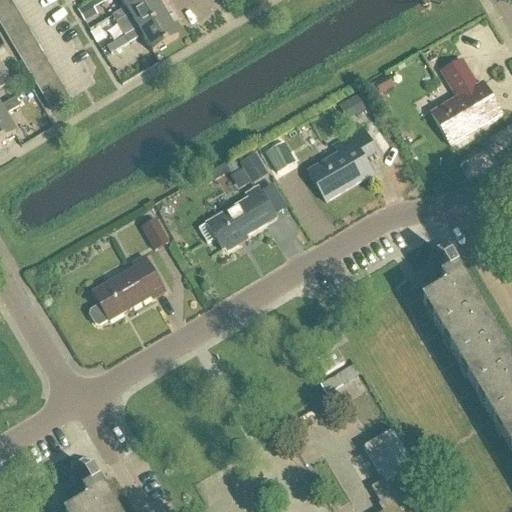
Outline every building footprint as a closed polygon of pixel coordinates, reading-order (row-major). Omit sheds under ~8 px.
[(0,15),(13,8),(8,0),(4,0),(0,2),(0,15)] [(152,0),(100,0),(104,7),(116,0),(117,0),(125,12),(127,15),(152,0)] [(166,20),(153,0),(152,0),(127,15),(125,12),(112,20),(117,27),(130,20),(138,33),(139,36),(166,20)] [(85,26),(97,19),(90,7),(78,15),(85,26)] [(0,27),(0,28),(19,16),(13,8),(0,15),(0,27)] [(24,26),(19,16),(0,28),(6,37),(24,26)] [(152,57),(178,41),(166,20),(139,36),(138,33),(125,41),(129,48),(142,40),(152,57)] [(31,36),(24,26),(6,37),(12,47),(31,36)] [(97,48),(105,43),(99,32),(91,37),(97,48)] [(36,46),(31,36),(12,47),(17,57),(36,46)] [(23,66),(42,55),(36,46),(17,57),(23,66)] [(28,75),(47,64),(42,55),(23,66),(28,75)] [(53,73),(47,64),(28,75),(34,85),(53,73)] [(451,150),(501,120),(482,88),(477,91),(462,65),(441,78),(456,103),(431,118),(451,150)] [(40,94),(58,83),(53,73),(34,85),(40,94)] [(374,90),(379,99),(393,91),(388,82),(374,90)] [(64,92),(58,83),(40,94),(45,104),(64,92)] [(70,102),(64,92),(45,104),(51,113),(70,102)] [(368,112),(360,99),(339,110),(347,124),(368,112)] [(6,119),(21,110),(15,102),(1,111),(3,115),(0,116),(0,146),(16,137),(6,119)] [(363,164),(376,155),(362,132),(336,148),(340,156),(307,176),(326,206),(372,179),(363,164)] [(256,160),(242,169),(253,187),(267,179),(256,160)] [(215,175),(219,183),(230,176),(226,169),(215,175)] [(247,242),(277,224),(258,193),(247,199),(249,203),(207,228),(223,256),(226,254),(228,257),(249,245),(247,242)] [(154,256),(169,247),(155,223),(140,232),(154,256)] [(462,283),(456,274),(447,258),(441,255),(435,259),(434,265),(441,278),(429,285),(437,298),(422,306),(511,458),(511,378),(457,286),(462,283)] [(154,304),(165,297),(144,261),(131,269),(133,272),(91,297),(99,310),(90,315),(89,320),(95,329),(99,331),(108,325),(109,327),(152,300),(154,304)] [(345,367),(336,352),(316,364),(325,379),(345,367)] [(3,362),(0,364),(0,403),(20,391),(3,362)] [(345,374),(318,387),(323,396),(349,383),(345,374)] [(332,511),(337,511),(364,497),(345,464),(331,472),(307,432),(291,441),(332,511)] [(372,447),(360,454),(379,487),(368,494),(378,511),(441,511),(441,510),(440,510),(434,499),(425,504),(422,506),(406,478),(409,476),(412,475),(400,454),(391,439),(389,437),(372,447)] [(107,511),(101,501),(105,498),(90,472),(83,471),(79,473),(76,480),(86,496),(74,504),(78,511),(107,511)]
